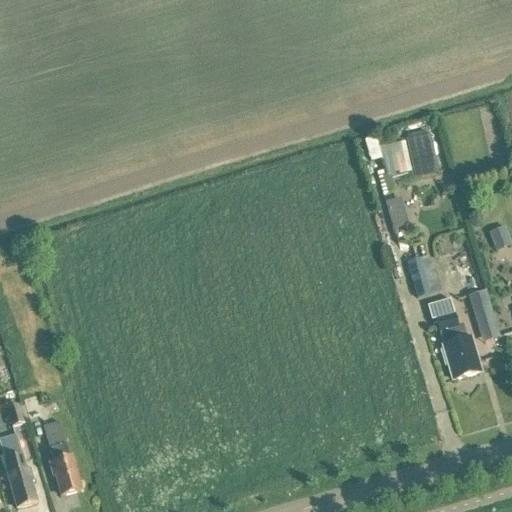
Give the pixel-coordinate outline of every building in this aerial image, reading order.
[(430,139),(409,143),(417,182),(438,177),(430,139)] [(364,144),(369,166),(380,163),(385,179),(376,182),(381,197),(390,195),(398,188),(413,184),(404,146),(385,150),(383,142),(375,144),(375,142),(364,144)] [(489,237),(496,255),(511,249),(504,231),(489,237)] [(424,273),(409,277),(416,304),(432,299),(424,273)] [(479,340),(497,335),(485,296),(467,301),(479,340)] [(453,385),(480,377),(469,342),(462,345),(450,306),(433,311),(436,323),(435,323),(453,385)] [(27,399),(30,417),(43,414),(39,396),(27,399)] [(15,397),(3,401),(6,412),(18,409),(15,397)] [(19,409),(0,413),(0,420),(2,428),(10,426),(11,432),(24,428),(19,409)] [(50,467),(49,467),(53,481),(56,480),(62,501),(80,495),(76,480),(77,480),(71,461),(68,462),(58,427),(40,432),(50,467)] [(26,474),(16,440),(0,444),(0,446),(9,479),(7,479),(12,498),(13,497),(17,511),(21,511),(36,508),(30,487),(33,486),(30,473),(26,474)]
